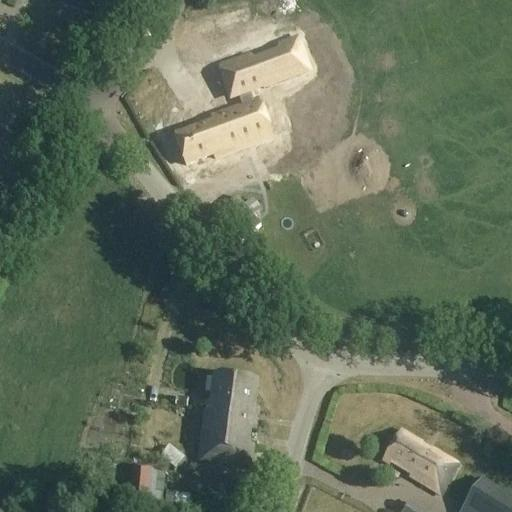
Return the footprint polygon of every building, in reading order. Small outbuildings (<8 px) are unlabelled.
[(61,0),(59,6),(97,18),(103,0),(61,0)] [(301,76),(290,43),(271,50),(272,57),(246,66),(242,60),(213,70),(223,101),(231,98),(235,109),(204,120),(206,126),(167,139),(177,168),(205,158),(206,161),(222,156),(263,141),(250,104),(245,105),(237,81),(250,77),(255,92),(301,76)] [(253,410),(256,382),(214,376),(210,404),(206,404),(198,465),(249,472),(252,448),(247,447),(249,433),(254,434),(255,423),(253,423),(254,419),(256,419),(257,411),(253,410)] [(187,400),(175,399),(174,407),(186,408),(187,400)] [(429,452),(421,448),(422,446),(400,433),(382,463),(389,467),(390,465),(410,477),(409,479),(440,498),(452,478),(450,477),(455,470),(456,471),(458,467),(430,450),(429,452)] [(133,468),(129,503),(146,505),(150,470),(133,468)] [(186,484),(185,493),(198,495),(200,481),(191,480),(186,484)] [(462,511),(511,511),(511,500),(482,482),(462,511)]
